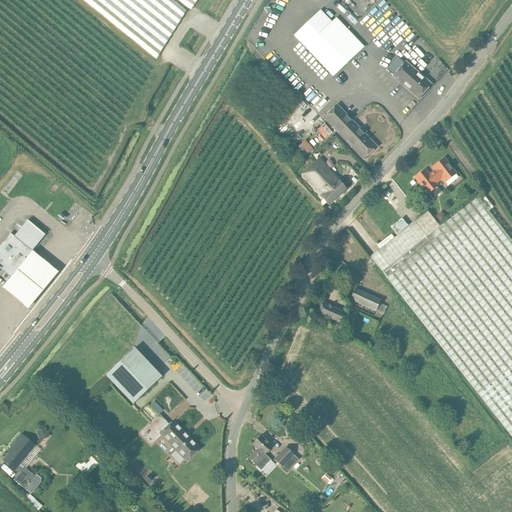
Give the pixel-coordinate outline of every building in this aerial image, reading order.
[(320,10),(293,36),(333,77),(364,47),(336,17),(332,21),(320,10)] [(405,61),(404,63),(397,57),(386,69),(393,75),(392,76),(418,99),(431,84),(405,61)] [(336,105),(323,118),(363,160),(377,147),(336,105)] [(319,158),(301,175),(329,205),(346,189),(319,158)] [(445,182),(456,173),(444,159),(433,167),(436,171),(430,176),(425,170),(415,178),(432,199),(441,192),(436,186),(437,186),(435,182),(441,177),(445,182)] [(370,256),(477,393),(511,437),(511,241),(477,197),(439,227),(427,211),(370,256)] [(446,218),(441,211),(435,216),(440,223),(446,218)] [(10,233),(0,245),(0,269),(10,277),(15,271),(17,273),(33,252),(31,251),(44,235),(27,221),(14,236),(10,233)] [(34,253),(3,290),(28,310),(58,272),(34,253)] [(355,289),(350,300),(383,315),(387,307),(379,303),(381,300),(355,289)] [(347,327),(350,318),(349,314),(322,303),(317,314),(339,324),(347,327)] [(105,375),(132,404),(161,377),(134,348),(105,375)] [(199,449),(173,421),(160,433),(176,451),(171,455),(179,463),(184,459),(186,461),(199,449)] [(45,427),(36,432),(40,441),(49,437),(45,427)] [(23,468),(19,465),(35,445),(21,434),(7,452),(8,453),(3,460),(19,473),(14,479),(31,494),(40,483),(41,478),(36,474),(35,476),(24,467),(23,468)] [(248,458),(255,465),(261,471),(271,460),(265,455),(272,446),(260,435),(252,444),(257,449),(248,458)] [(283,467),(288,471),(295,463),(291,459),(294,455),(285,447),(274,460),(282,468),(283,467)] [(87,456),(75,468),(85,477),(96,466),(87,456)] [(326,473),(321,479),(328,484),(332,479),(326,473)]
